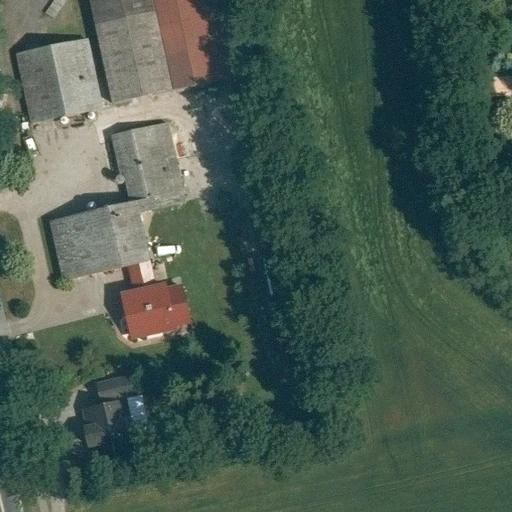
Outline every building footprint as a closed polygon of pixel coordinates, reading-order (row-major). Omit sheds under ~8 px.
[(87,0),(108,94),(200,73),(184,0),(87,0)] [(94,92),(81,38),(12,55),(25,109),(94,92)] [(511,65),(470,69),(473,96),(511,91),(511,65)] [(192,199),(175,130),(108,147),(123,206),(51,223),(65,278),(123,264),(130,293),(113,298),(122,336),(189,320),(179,280),(160,285),(142,212),(192,199)] [(21,159),(7,167),(11,183),(25,175),(21,159)] [(123,381),(87,386),(93,423),(77,425),(80,446),(87,445),(89,460),(133,454),(123,381)] [(130,416),(133,449),(148,448),(145,415),(130,416)]
